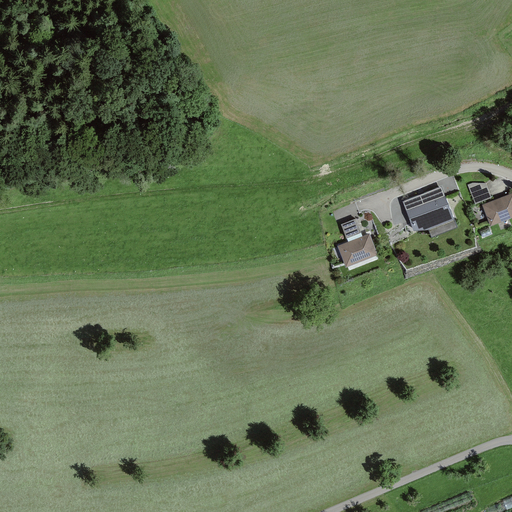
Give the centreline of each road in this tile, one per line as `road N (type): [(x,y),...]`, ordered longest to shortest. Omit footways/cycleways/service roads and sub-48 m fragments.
road 1 (residential): [(511,176),(461,168),(358,206)]
road 2 (track): [(433,279),(511,395)]
